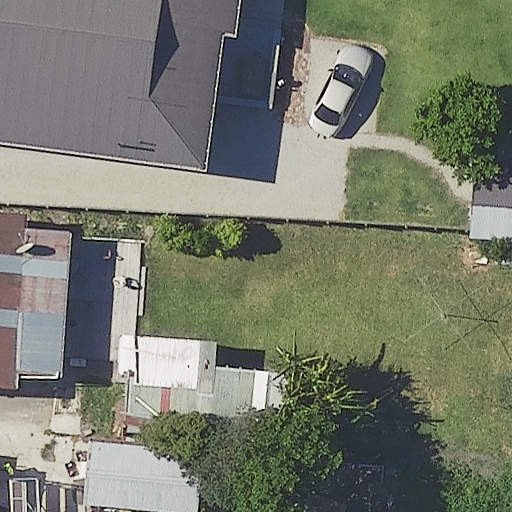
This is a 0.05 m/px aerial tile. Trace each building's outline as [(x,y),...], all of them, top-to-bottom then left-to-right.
[(0,0),(0,150),(249,181),(244,230),(366,245),(391,32),(310,23),(254,16),(255,0),(0,0)] [(511,183),(495,182),(491,254),(511,255),(511,183)] [(290,501),(306,356),(77,331),(88,234),(0,224),(0,443),(55,449),(60,404),(126,411),(123,434),(236,446),(231,494),(290,501)] [(213,511),(220,461),(112,447),(104,510),(123,511),(213,511)] [(54,511),(58,485),(0,477),(0,511),(54,511)]
